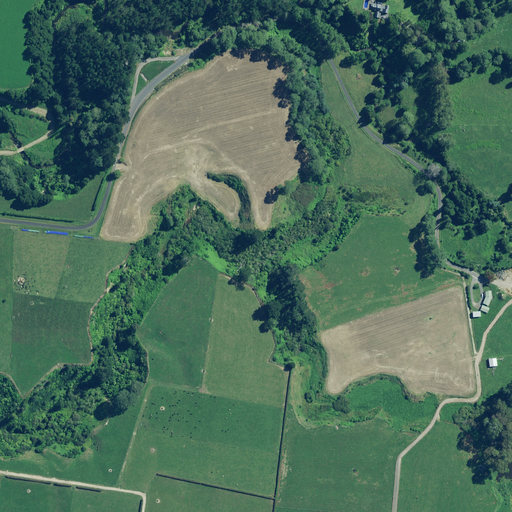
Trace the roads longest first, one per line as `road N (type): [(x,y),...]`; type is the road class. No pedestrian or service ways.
road 1 (unclassified): [(0,220),(94,222),(146,66),(180,64),(271,25),(296,26),(318,42),(365,133),(427,178),(440,207),(438,248),(466,272)]
road 2 (track): [(511,281),(466,272),(473,391),(449,402),(434,426),(399,451),(395,511)]
